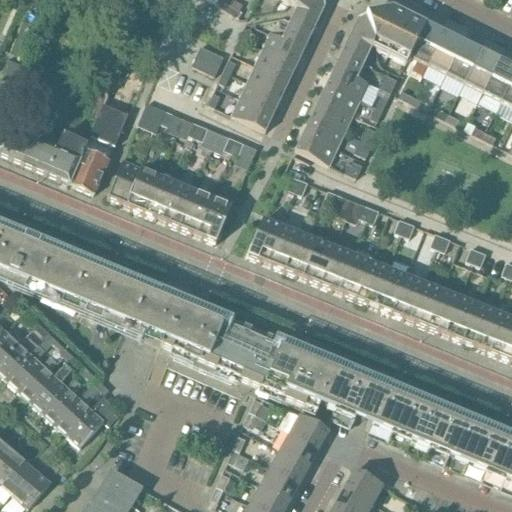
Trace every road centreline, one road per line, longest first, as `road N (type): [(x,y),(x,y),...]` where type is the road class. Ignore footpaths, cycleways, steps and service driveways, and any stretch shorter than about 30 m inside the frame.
road 1 (tertiary): [(511,401),(0,192)]
road 2 (residential): [(349,0),(275,154)]
road 3 (residential): [(499,511),(342,446)]
